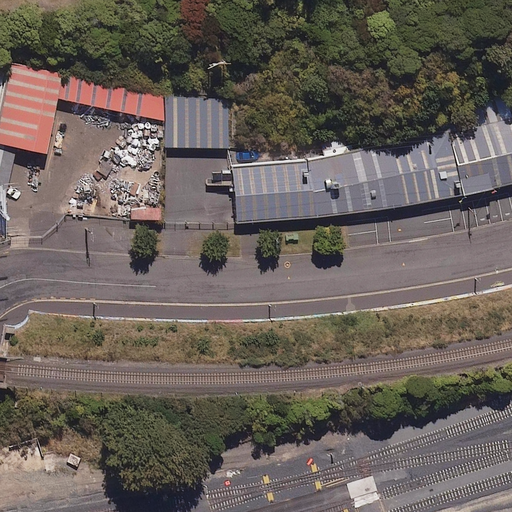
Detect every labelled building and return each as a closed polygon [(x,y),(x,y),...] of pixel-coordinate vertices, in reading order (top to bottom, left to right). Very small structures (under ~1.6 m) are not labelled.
[(9,71),(0,68),(0,199),(4,201),(15,145),(45,151),(61,74),(11,63),(9,71)] [(165,94),(70,74),(65,73),(60,97),(164,119),(165,94)] [(255,99),(170,97),(170,146),(255,147),(255,99)] [(238,165),(230,164),(234,221),(282,218),(330,214),(378,209),(425,201),(473,192),(511,183),(511,97),(472,108),(477,127),(445,134),(380,146),(315,156),(250,164),(238,165)] [(0,511),(3,511),(55,497),(40,443),(0,454),(0,511)] [(506,511),(501,503),(486,511),(506,511)]
